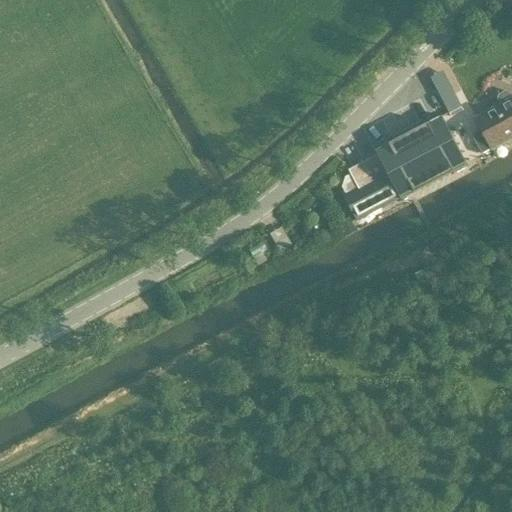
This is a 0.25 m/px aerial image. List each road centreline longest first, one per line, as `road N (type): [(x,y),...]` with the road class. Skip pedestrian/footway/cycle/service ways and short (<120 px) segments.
road 1 (tertiary): [(0,352),(235,223),(475,0)]
road 2 (track): [(427,247),(0,469)]
